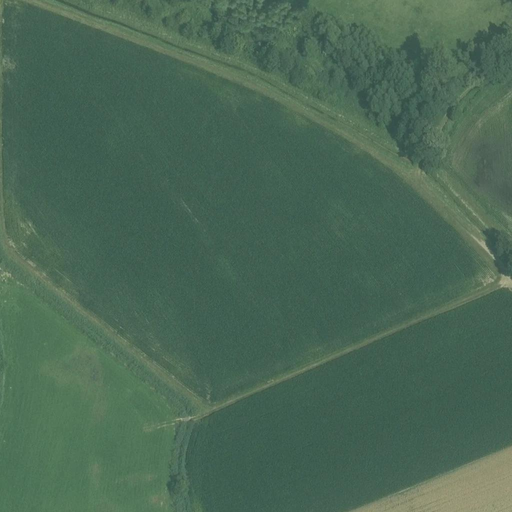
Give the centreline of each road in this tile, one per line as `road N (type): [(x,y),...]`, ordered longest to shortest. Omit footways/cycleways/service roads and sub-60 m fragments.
road 1 (track): [(511,284),(180,421),(173,466),(181,511)]
road 2 (track): [(490,71),(433,139),(416,180),(511,281)]
